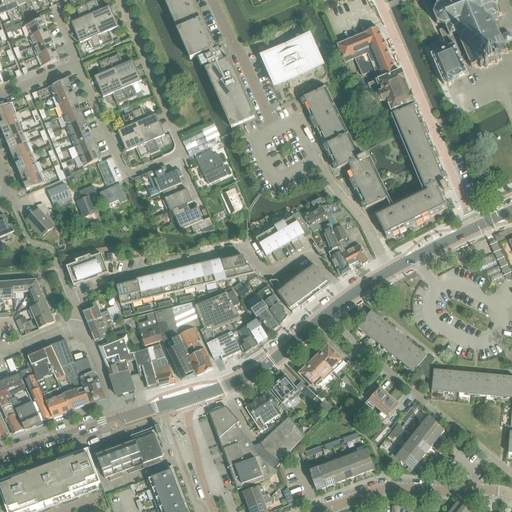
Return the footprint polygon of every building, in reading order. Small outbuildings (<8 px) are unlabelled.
[(5,7),(7,12),(11,10),(9,6),(16,2),(15,0),(4,0),(7,6),(5,7)] [(95,0),(86,4),(95,25),(114,17),(110,7),(100,11),(95,0)] [(203,55),(212,75),(208,76),(228,121),(231,120),(234,127),(233,127),(234,128),(254,119),(229,61),(229,60),(227,61),(222,49),(214,52),(213,50),(214,50),(214,49),(210,51),(187,0),(167,0),(168,1),(172,8),(168,10),(171,17),(175,15),(177,21),(174,22),(178,31),(181,30),(183,35),(180,37),(190,59),(189,59),(190,60),(203,55)] [(449,42),(451,46),(454,53),(461,71),(463,75),(467,74),(462,63),(467,61),(467,62),(469,61),(471,66),(470,66),(470,67),(471,67),(472,68),(473,67),(472,66),(479,63),(480,66),(480,67),(480,68),(481,68),(481,69),(482,69),(482,67),(484,67),(484,68),(485,67),(485,68),(486,68),(487,67),(495,63),(495,64),(496,64),(497,63),(497,62),(498,62),(497,60),(499,59),(500,60),(501,60),(501,59),(501,57),(500,58),(499,56),(507,52),(507,51),(507,50),(506,50),(504,45),(505,45),(505,43),(504,43),(503,44),(500,36),(501,35),(501,34),(499,34),(497,28),(498,27),(494,17),(499,15),(499,16),(500,15),(501,14),(500,13),(496,6),(497,5),(496,4),(497,0),(425,0),(425,1),(427,0),(434,0),(436,4),(436,5),(437,7),(434,14),(433,14),(432,14),(432,16),(433,16),(434,16),(436,23),(435,24),(436,25),(437,24),(445,27),(446,28),(442,30),(439,31),(442,38),(445,37),(448,43),(449,42)] [(71,23),(76,34),(95,25),(86,4),(76,8),(81,19),(71,23)] [(118,28),(114,17),(95,25),(104,47),(114,43),(109,32),(118,28)] [(24,27),(28,38),(47,30),(43,19),(24,27)] [(11,21),(3,25),(5,30),(15,26),(13,21),(11,21)] [(94,51),(104,47),(95,25),(76,34),(80,44),(89,40),(94,51)] [(374,71),(378,81),(396,73),(385,48),(386,47),(383,41),(377,29),(336,45),(344,64),(354,60),(361,76),(374,71)] [(28,38),(32,47),(51,40),(47,30),(28,38)] [(502,38),(504,43),(505,43),(507,44),(511,42),(511,40),(511,37),(511,34),(507,33),(503,35),(502,38)] [(280,49),(263,57),(276,87),(293,79),(293,78),(304,74),(322,66),(309,36),(304,39),(291,44),(291,45),(280,49)] [(32,47),(36,57),(55,49),(51,40),(32,47)] [(453,80),(463,75),(461,71),(454,53),(451,46),(430,55),(441,80),(443,85),(447,87),(452,85),(453,80)] [(60,60),(55,49),(36,57),(41,68),(60,60)] [(119,54),(109,58),(118,80),(137,71),(133,61),(123,65),(119,54)] [(94,78),(99,88),(118,80),(109,58),(99,62),(104,74),(94,78)] [(142,82),(137,71),(118,80),(127,101),(137,97),(132,86),(142,82)] [(400,71),(396,73),(378,81),(367,85),(370,91),(379,87),(381,92),(379,93),(379,94),(377,96),(376,98),(377,101),(379,102),(382,103),(386,102),(390,113),(414,103),(400,71)] [(49,87),(53,98),(72,90),(68,80),(49,87)] [(117,105),(127,101),(118,80),(99,88),(103,98),(113,94),(117,105)] [(300,100),(304,106),(336,171),(344,167),(365,210),(386,200),(365,156),(358,160),(322,89),(300,100)] [(53,98),(57,108),(76,100),(72,90),(53,98)] [(57,108),(61,118),(80,110),(76,100),(57,108)] [(0,107),(0,120),(16,113),(12,103),(0,107)] [(446,180),(445,178),(415,106),(393,116),(424,190),(426,189),(427,192),(376,217),(385,237),(390,235),(391,236),(446,209),(440,196),(448,192),(443,181),(446,180)] [(142,108),(132,113),(141,134),(160,126),(156,115),(147,119),(142,108)] [(61,118),(66,128),(84,120),(80,110),(61,118)] [(0,120),(0,127),(1,131),(20,123),(16,113),(0,120)] [(117,132),(122,142),(141,134),(132,113),(122,117),(127,128),(117,132)] [(66,128),(70,138),(89,130),(84,120),(66,128)] [(1,131),(6,141),(25,133),(20,123),(1,131)] [(212,126),(181,140),(189,158),(190,158),(195,156),(207,150),(218,145),(215,139),(219,137),(220,136),(215,126),(215,125),(212,126)] [(165,136),(160,126),(141,134),(150,155),(160,151),(155,140),(165,136)] [(70,138),(74,148),(93,140),(89,130),(70,138)] [(6,141),(10,151),(29,143),(25,133),(6,141)] [(140,160),(150,155),(141,134),(122,142),(126,153),(136,149),(140,160)] [(74,148),(78,158),(97,150),(93,140),(74,148)] [(10,151),(14,161),(33,153),(29,143),(10,151)] [(101,160),(97,150),(78,158),(82,168),(101,160)] [(209,185),(228,176),(218,156),(214,159),(211,152),(197,159),(209,185)] [(14,161),(18,171),(37,163),(33,153),(14,161)] [(119,182),(109,160),(98,165),(107,187),(119,182)] [(18,171),(22,181),(41,173),(37,163),(18,171)] [(163,193),(175,188),(182,184),(177,171),(167,176),(163,167),(147,174),(151,184),(154,189),(149,191),(152,197),(163,193)] [(46,183),(41,173),(22,181),(26,191),(46,183)] [(54,206),(71,199),(65,184),(48,192),(54,206)] [(105,207),(119,200),(121,204),(127,201),(120,185),(100,194),(105,207)] [(230,192),(221,197),(230,216),(244,210),(237,195),(240,194),(236,185),(228,189),(230,192)] [(83,218),(85,217),(88,223),(96,219),(94,214),(96,213),(90,198),(97,195),(93,187),(79,193),(82,200),(77,203),(83,218)] [(177,194),(175,188),(163,193),(166,199),(165,199),(170,212),(168,213),(185,206),(193,203),(187,190),(177,194)] [(269,192),(272,199),(277,197),(273,190),(269,192)] [(304,217),(303,217),(304,217),(313,233),(320,229),(317,223),(327,217),(323,207),(320,199),(311,203),(315,210),(304,217)] [(338,203),(323,207),(327,217),(327,218),(342,214),(338,203)] [(188,213),(185,206),(168,213),(169,215),(171,220),(176,218),(181,231),(190,227),(193,233),(201,230),(202,231),(213,226),(210,219),(203,221),(198,209),(188,213)] [(42,238),(54,227),(39,210),(38,210),(26,221),(42,238)] [(293,217),(284,223),(300,249),(303,247),(297,238),(304,234),(302,231),(307,228),(298,213),(293,216),(293,217)] [(10,241),(13,239),(8,228),(9,227),(4,215),(0,216),(0,248),(4,246),(11,243),(10,241)] [(296,251),(300,249),(284,223),(274,228),(285,245),(291,242),(296,251)] [(331,251),(331,252),(339,248),(332,230),(330,225),(323,228),(323,233),(330,251),(331,251)] [(341,226),(332,230),(339,248),(345,259),(348,267),(358,261),(360,265),(363,266),(366,264),(367,261),(359,246),(349,251),(344,240),(346,240),(341,226)] [(279,249),(285,245),(274,228),(265,234),(281,260),(284,258),(279,249)] [(277,262),(281,260),(265,234),(256,239),(266,257),(272,253),(277,262)] [(351,272),(348,267),(345,259),(339,248),(331,252),(328,253),(341,277),(351,272)] [(90,256),(82,259),(91,281),(98,278),(98,277),(108,274),(101,255),(91,258),(90,256)] [(243,256),(232,259),(237,278),(247,276),(251,281),(256,277),(249,266),(245,265),(243,256)] [(84,284),(91,281),(82,259),(75,261),(76,264),(66,267),(73,287),(83,283),(84,284)] [(232,259),(222,261),(222,262),(226,281),(237,278),(232,259)] [(222,261),(211,264),(216,283),(226,281),(222,262),(222,261)] [(211,264),(200,266),(205,286),(216,283),(211,264)] [(311,265),(304,269),(293,276),(280,285),(277,281),(270,281),(269,282),(292,314),(300,308),(307,303),(307,302),(322,292),(321,292),(329,286),(314,265),(311,265)] [(200,266),(190,269),(195,288),(205,286),(200,266)] [(190,269),(179,271),(184,291),(195,288),(190,269)] [(179,271),(169,274),(174,293),(184,291),(179,271)] [(169,274),(158,276),(163,296),(174,293),(169,274)] [(158,276),(148,279),(153,298),(163,296),(158,276)] [(148,279),(137,281),(142,301),(153,298),(148,279)] [(15,294),(29,293),(37,280),(12,282),(13,297),(14,297),(16,297),(15,294)] [(32,306),(32,308),(33,308),(46,303),(37,280),(29,293),(35,305),(32,306)] [(137,282),(127,284),(132,303),(142,301),(137,281),(137,282)] [(14,299),(14,297),(13,297),(12,282),(1,283),(3,300),(14,299)] [(121,306),(132,303),(127,284),(116,287),(121,306)] [(237,292),(243,288),(240,284),(234,288),(237,292)] [(243,288),(237,292),(237,293),(240,297),(247,292),(244,287),(243,288)] [(258,297),(280,326),(282,324),(282,323),(286,320),(287,319),(288,318),(278,304),(279,304),(267,287),(257,295),(258,297)] [(233,291),(227,294),(229,299),(236,296),(233,291)] [(226,294),(194,308),(204,330),(200,331),(211,356),(214,361),(220,358),(222,361),(240,353),(235,341),(233,336),(247,328),(245,326),(239,317),(233,308),(232,306),(231,304),(229,299),(227,294),(226,294)] [(271,333),(280,326),(258,297),(246,305),(256,318),(258,317),(271,333)] [(30,309),(34,319),(50,313),(46,303),(33,308),(32,308),(30,309)] [(109,316),(119,312),(118,305),(113,306),(113,308),(107,310),(107,312),(100,315),(96,304),(92,305),(93,308),(83,313),(87,324),(102,318),(102,319),(109,316)] [(173,310),(175,320),(177,332),(193,364),(191,365),(193,372),(196,378),(212,369),(207,357),(211,356),(200,331),(204,330),(194,308),(193,304),(177,308),(173,310)] [(422,375),(428,367),(422,362),(426,357),(371,311),(357,328),(413,373),(416,370),(422,375)] [(55,323),(50,313),(34,319),(39,330),(55,323)] [(144,347),(162,342),(157,325),(154,314),(146,316),(148,321),(138,325),(144,347)] [(111,321),(109,316),(102,319),(102,318),(87,324),(95,343),(109,337),(104,324),(111,321)] [(181,379),(193,372),(191,365),(193,364),(177,332),(170,333),(167,322),(157,325),(162,342),(181,379)] [(257,322),(247,328),(257,345),(267,339),(257,322)] [(258,347),(257,345),(247,328),(233,336),(235,341),(241,337),(244,341),(239,344),(245,355),(258,347)] [(117,333),(119,339),(126,336),(125,330),(117,333)] [(125,363),(134,361),(132,355),(126,336),(119,339),(98,347),(107,369),(116,396),(134,392),(125,363)] [(83,389),(84,389),(90,405),(104,400),(97,376),(93,374),(88,359),(87,359),(80,340),(72,342),(71,339),(57,345),(69,377),(70,376),(77,391),(83,389)] [(51,346),(44,349),(55,375),(70,412),(90,405),(83,389),(74,392),(66,377),(65,378),(55,356),(51,346)] [(147,349),(148,351),(154,368),(157,380),(158,384),(157,385),(158,387),(174,384),(170,368),(169,368),(165,359),(156,361),(153,351),(161,349),(159,346),(147,349)] [(317,356),(331,370),(335,374),(345,364),(328,346),(323,351),(322,351),(319,354),(319,355),(317,356)] [(28,357),(32,368),(36,376),(35,376),(40,389),(46,404),(52,418),(53,420),(70,413),(70,412),(55,375),(44,349),(28,357)] [(148,351),(132,355),(134,361),(137,373),(142,372),(146,386),(150,388),(157,385),(158,384),(157,380),(154,368),(148,351)] [(327,374),(331,370),(317,356),(308,366),(321,379),(326,383),(331,378),(327,374)] [(12,359),(6,362),(11,374),(17,371),(12,359)] [(317,383),(321,379),(308,366),(307,366),(306,366),(304,369),(304,370),(299,375),(316,392),(321,387),(317,383)] [(29,388),(31,393),(40,389),(35,376),(36,376),(32,368),(20,373),(22,379),(24,378),(28,388),(29,388)] [(511,428),(511,377),(433,370),(431,392),(511,399),(511,401),(510,429),(511,428)] [(22,432),(41,423),(19,375),(0,382),(0,406),(13,435),(22,432)] [(311,404),(316,398),(301,383),(295,389),(286,376),(269,389),(282,405),(280,406),(286,413),(289,411),(283,404),(289,399),(291,402),(301,394),(311,404)] [(43,422),(52,418),(46,404),(40,389),(31,393),(30,393),(43,422)] [(379,389),(356,415),(362,421),(375,406),(378,409),(389,397),(379,389)] [(264,426),(280,416),(266,395),(247,408),(255,420),(253,421),(258,429),(263,432),(267,429),(264,426)] [(381,412),(375,419),(381,425),(398,405),(389,397),(378,409),(381,412)] [(355,411),(362,403),(358,399),(350,407),(355,411)] [(345,403),(336,412),(346,421),(349,418),(355,411),(350,407),(345,403)] [(225,408),(209,414),(223,450),(237,490),(238,491),(268,479),(275,471),(279,465),(281,464),(265,451),(261,444),(254,447),(253,446),(235,425),(238,422),(226,408),(225,408)] [(411,409),(406,414),(410,417),(415,412),(411,409)] [(0,414),(0,432),(3,439),(10,437),(0,414)] [(401,421),(405,424),(410,417),(406,414),(401,421)] [(346,421),(352,427),(356,424),(349,418),(346,421)] [(428,418),(421,426),(438,439),(444,431),(428,418)] [(270,436),(261,444),(265,451),(281,464),(304,437),(288,419),(279,427),(270,436)] [(267,429),(263,432),(270,436),(279,427),(277,423),(267,429)] [(399,424),(394,430),(398,434),(403,427),(399,424)] [(384,425),(372,439),(377,444),(390,430),(384,425)] [(159,426),(94,450),(105,479),(109,478),(110,482),(122,477),(121,473),(128,471),(129,475),(141,470),(140,466),(147,464),(148,468),(161,463),(159,459),(163,458),(161,453),(155,435),(158,435),(158,436),(162,434),(159,426)] [(432,447),(438,439),(421,426),(415,434),(432,447)] [(394,430),(388,437),(393,440),(398,434),(394,430)] [(425,455),(432,447),(415,434),(408,442),(425,455)] [(344,444),(352,441),(350,436),(342,439),(344,444)] [(419,463),(425,455),(408,442),(402,450),(419,463)] [(65,459),(77,493),(80,491),(81,494),(90,491),(89,488),(100,484),(90,457),(91,456),(88,448),(80,451),(81,453),(65,459)] [(367,450),(357,454),(365,474),(374,470),(367,450)] [(412,472),(419,463),(402,450),(396,458),(400,462),(408,468),(409,469),(412,471),(412,472)] [(357,454),(347,457),(355,478),(365,474),(357,454)] [(347,457),(338,461),(345,481),(355,478),(347,457)] [(58,461),(33,471),(44,505),(50,502),(51,505),(60,502),(59,499),(77,493),(65,459),(64,459),(63,458),(58,460),(58,461)] [(338,461),(328,465),(336,485),(345,481),(338,461)] [(328,465),(319,468),(326,488),(336,485),(328,465)] [(190,511),(185,496),(173,468),(167,470),(168,473),(147,480),(150,490),(146,492),(149,502),(154,500),(158,511),(190,511)] [(316,492),(326,488),(319,468),(309,472),(316,492)] [(282,486),(286,484),(284,478),(281,469),(277,471),(282,486)] [(0,493),(6,511),(29,511),(29,510),(44,505),(33,471),(19,476),(18,474),(13,476),(13,478),(0,482),(0,493)] [(269,494),(265,496),(262,487),(243,494),(248,507),(271,498),(269,494)] [(288,507),(294,504),(288,489),(283,493),(288,507)] [(272,502),(271,498),(248,507),(249,511),(267,511),(265,505),(272,502)] [(469,511),(457,503),(451,511),(452,511),(469,511)]
